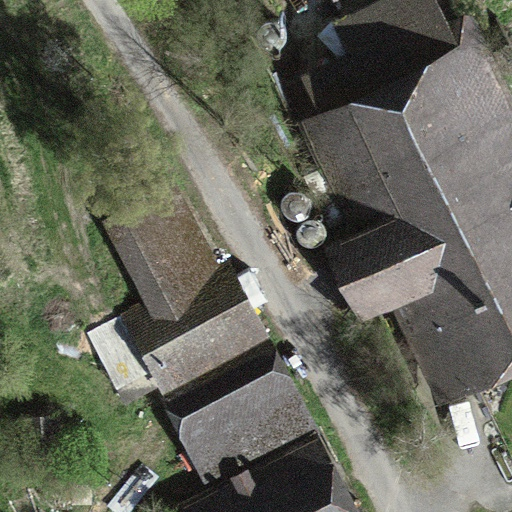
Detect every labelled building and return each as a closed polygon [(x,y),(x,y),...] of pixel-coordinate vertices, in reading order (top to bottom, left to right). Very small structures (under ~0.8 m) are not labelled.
[(328,111),(459,370),(511,344),(511,123),(472,42),(328,111)] [(179,291),(139,313),(136,307),(87,333),(124,401),(249,333),(172,188),(134,208),(179,291)] [(260,349),(177,394),(197,432),(281,387),(260,349)] [(25,422),(27,448),(58,445),(56,419),(25,422)] [(203,511),(338,511),(309,456),(203,511)]
